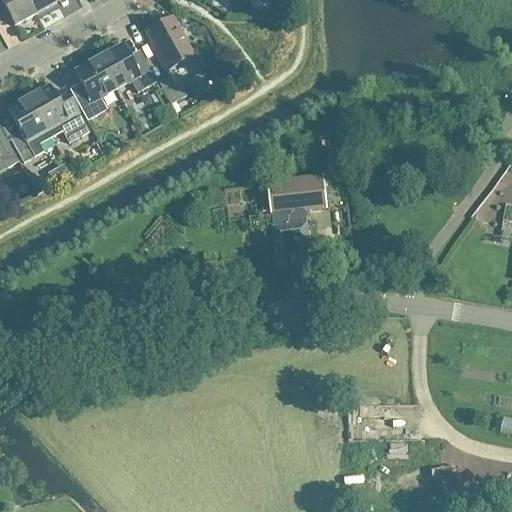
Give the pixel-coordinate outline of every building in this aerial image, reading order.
[(34,15),(25,0),(0,0),(0,6),(1,6),(14,27),(34,15)] [(25,0),(34,15),(55,4),(53,0),(25,0)] [(171,18),(145,33),(156,52),(154,53),(165,72),(193,57),(171,18)] [(121,46),(97,59),(115,91),(130,82),(136,94),(156,83),(143,60),(132,66),(121,46)] [(115,91),(97,59),(74,73),(85,93),(74,99),(86,122),(106,111),(100,99),(115,91)] [(157,83),(170,106),(185,97),(179,85),(175,87),(169,76),(157,83)] [(48,87),(27,99),(50,139),(61,133),(68,144),(88,133),(65,91),(54,97),(48,87)] [(50,139),(27,99),(6,110),(20,135),(10,141),(23,164),(43,153),(38,145),(50,139)] [(4,138),(0,140),(0,172),(18,163),(4,138)] [(323,178),(267,185),(276,266),(310,262),(306,225),(305,225),(303,212),(326,210),(323,178)]
